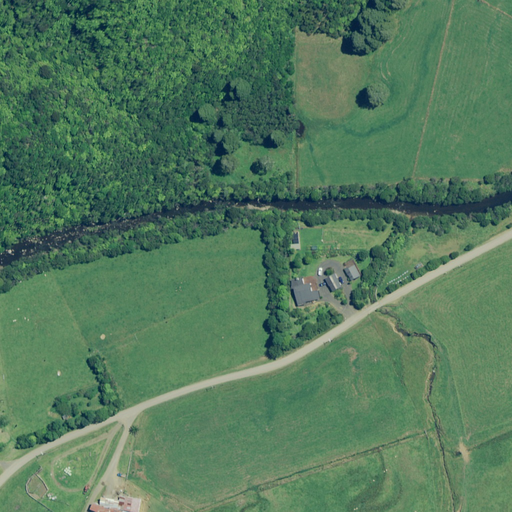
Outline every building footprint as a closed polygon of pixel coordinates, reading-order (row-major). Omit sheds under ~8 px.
[(364,275),(358,265),(348,270),(354,281),(364,275)] [(345,286),(338,273),(328,279),(336,292),(345,286)] [(308,285),(306,277),(295,280),(301,306),(315,303),(315,301),(323,299),(321,290),(316,291),(314,283),(308,285)] [(73,418),(71,412),(64,415),(66,421),(73,418)] [(142,511),(144,500),(123,496),(122,500),(105,497),(103,504),(96,503),(94,510),(99,511),(135,511),(136,511),(137,511),(142,511)]
